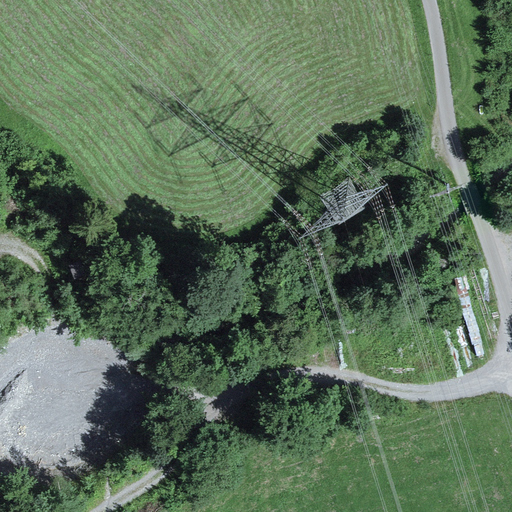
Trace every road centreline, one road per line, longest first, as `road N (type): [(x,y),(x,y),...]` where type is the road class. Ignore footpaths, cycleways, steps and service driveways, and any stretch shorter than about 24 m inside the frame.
road 1 (unclassified): [(511,337),(456,157),(427,0)]
road 2 (track): [(193,439),(223,401),(275,375),(419,396),(511,378)]
road 3 (track): [(193,439),(177,461),(94,511)]
